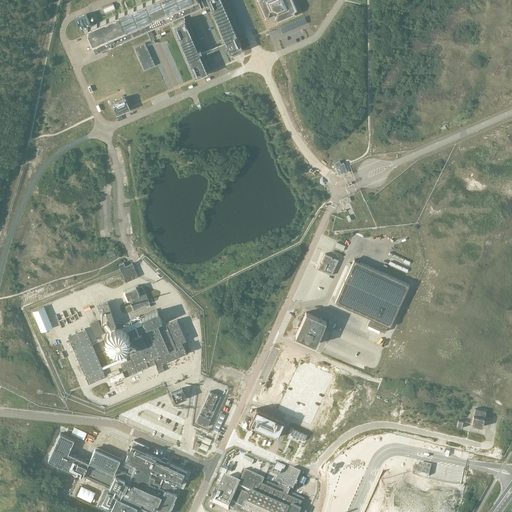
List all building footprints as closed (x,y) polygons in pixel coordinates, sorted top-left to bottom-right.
[(86,14),(75,18),(79,28),(80,28),(81,31),(85,30),(92,46),(95,54),(147,31),(152,41),(153,40),(149,31),(159,27),(161,31),(164,30),(162,25),(201,8),(204,7),(202,1),(201,0),(149,0),(91,25),(86,14)] [(207,0),(226,42),(223,43),(224,46),(225,49),(228,48),(231,54),(242,49),(240,43),(221,0),(207,0)] [(256,0),(264,18),(265,17),(276,21),(276,23),(295,15),(294,13),(295,10),(296,10),(297,10),(292,0),(256,0)] [(184,20),(172,25),(196,78),(207,73),(199,56),(224,46),(223,43),(201,52),(200,49),(197,50),(184,20)] [(145,43),(135,48),(144,70),(155,65),(146,46),(152,43),(152,44),(155,43),(154,40),(153,40),(152,41),(151,41),(151,42),(146,44),(145,43)] [(125,98),(111,104),(116,116),(130,110),(125,98)] [(339,161),(334,163),(338,175),(345,172),(345,173),(347,172),(343,162),(341,164),(339,161)] [(108,259),(116,256),(113,250),(106,253),(108,259)] [(325,254),(321,261),(322,261),(321,264),(320,264),(318,269),(331,275),(338,260),(334,258),(333,259),(332,258),(332,257),(325,254)] [(354,259),(335,302),(370,318),(367,324),(384,332),(387,325),(390,327),(409,284),(354,259)] [(123,262),(119,265),(120,268),(126,282),(138,277),(132,263),(125,266),(123,262)] [(124,291),(125,291),(123,292),(127,301),(129,300),(134,310),(150,303),(142,286),(138,287),(138,286),(136,286),(124,291)] [(129,354),(125,356),(124,354),(120,356),(122,361),(120,362),(120,363),(123,370),(124,370),(124,372),(126,375),(126,376),(149,366),(156,363),(157,365),(161,364),(161,363),(186,352),(190,350),(187,343),(183,345),(182,344),(187,342),(186,340),(177,319),(166,324),(168,328),(160,331),(157,323),(161,321),(157,311),(141,318),(142,319),(136,322),(137,323),(128,326),(128,325),(121,329),(121,323),(114,323),(108,303),(106,303),(106,302),(103,303),(112,330),(111,330),(106,324),(104,326),(109,332),(107,334),(106,337),(105,340),(105,343),(106,346),(107,348),(109,350),(112,352),(115,353),(118,353),(121,353),(124,351),(127,349),(128,346),(129,343),(129,340),(129,337),(127,334),(125,332),(144,323),(145,325),(131,331),(133,336),(132,336),(131,340),(131,344),(137,347),(135,351),(129,354)] [(44,307),(32,311),(41,332),(52,327),(44,307)] [(326,321),(306,312),(295,335),(315,344),(326,321)] [(98,321),(90,324),(95,337),(104,334),(98,321)] [(88,384),(105,377),(85,329),(67,336),(88,384)] [(283,349),(260,399),(317,425),(340,374),(283,349)] [(114,371),(109,373),(112,382),(126,375),(124,372),(124,370),(123,370),(121,371),(120,368),(118,369),(114,371)] [(171,393),(175,402),(186,397),(182,388),(171,393)] [(221,397),(210,391),(196,422),(207,427),(221,397)] [(284,421),(256,408),(249,425),(277,437),(284,421)] [(485,411),(475,408),(471,424),(482,427),(485,411)] [(310,432),(293,425),(290,431),(293,432),(291,437),(305,444),(310,432)] [(68,428),(66,431),(71,433),(71,434),(83,439),(86,433),(74,427),(72,431),(68,428)] [(105,509),(105,510),(106,510),(110,511),(109,511),(137,511),(139,508),(140,509),(140,508),(143,510),(143,511),(144,511),(144,510),(148,511),(147,511),(168,511),(170,508),(171,508),(174,502),(174,501),(176,494),(173,493),(175,486),(179,488),(180,484),(181,483),(187,471),(169,463),(170,462),(168,461),(167,458),(164,457),(161,458),(161,459),(146,452),(148,447),(149,448),(149,447),(134,440),(133,441),(134,441),(131,446),(131,445),(129,450),(128,449),(126,452),(128,453),(125,459),(124,461),(131,464),(127,473),(116,468),(121,457),(96,446),(89,462),(68,452),(74,439),(60,433),(48,460),(82,476),(83,475),(91,479),(90,480),(96,483),(97,482),(102,484),(105,485),(105,486),(101,495),(96,505),(96,506),(97,505),(100,507),(100,508),(101,508),(101,507),(105,509)] [(276,463),(273,470),(280,474),(282,470),(283,471),(285,467),(276,463)] [(264,481),(264,480),(245,472),(239,484),(224,477),(212,503),(228,510),(229,509),(233,511),(232,511),(299,511),(298,511),(301,504),(302,505),(304,499),(292,494),(293,490),(300,473),(289,468),(283,482),(280,480),(277,484),(278,484),(277,487),(264,481)]
